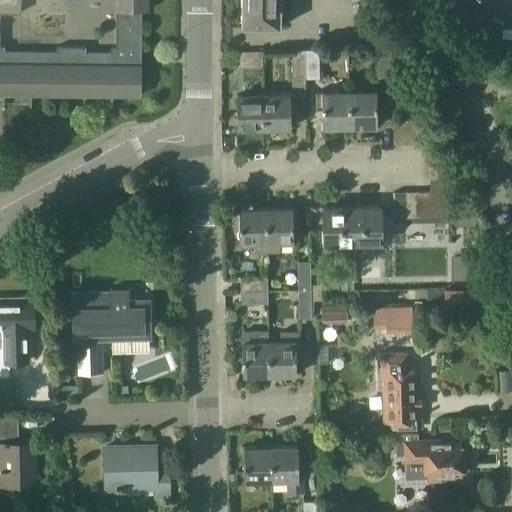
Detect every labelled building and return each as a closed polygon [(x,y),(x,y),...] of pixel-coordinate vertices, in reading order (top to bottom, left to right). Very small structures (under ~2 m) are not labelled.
[(0,0),(0,93),(2,94),(1,106),(4,106),(4,94),(29,94),(28,106),(31,107),(31,94),(83,95),(83,107),(85,107),(85,95),(110,95),(110,107),(112,107),(112,95),(141,95),(142,10),(148,10),(148,0),(117,0),(117,8),(116,8),(116,46),(110,46),(110,51),(86,51),(86,46),(56,46),(56,51),(5,50),(5,45),(0,45),(0,32),(0,13),(20,13),(20,0),(0,0)] [(281,26),(281,0),(241,0),(241,25),(281,26)] [(392,77),(391,47),(377,48),(378,77),(392,77)] [(305,49),(291,49),(292,78),(292,94),(296,94),(296,98),(307,97),(306,78),(305,49)] [(305,49),(306,78),(319,78),(319,49),(305,49)] [(262,50),(236,51),(221,51),(221,65),(263,64),(262,50)] [(322,127),(351,127),(350,90),(316,91),(316,109),(322,108),(322,127)] [(350,90),(351,127),(377,126),(376,90),(350,90)] [(238,129),(264,129),(263,94),(237,94),(238,129)] [(289,94),(263,94),(264,129),(290,128),(289,94)] [(393,144),(405,144),(405,119),(392,119),(393,144)] [(405,144),(418,143),(417,119),(405,119),(405,144)] [(428,143),(429,142),(428,119),(417,119),(418,143),(428,143)] [(428,143),(429,155),(453,154),(453,142),(429,142),(428,143)] [(453,166),(453,154),(429,155),(429,166),(453,166)] [(454,178),(453,166),(429,166),(429,179),(454,178)] [(429,179),(430,190),(454,190),(454,178),(429,179)] [(454,190),(430,190),(417,191),(419,217),(455,216),(454,190)] [(394,217),(407,217),(407,214),(405,191),(393,192),(394,217)] [(407,217),(419,217),(417,191),(405,191),(407,214),(407,217)] [(324,244),(353,243),(352,206),(323,207),(324,244)] [(352,206),(353,243),(380,242),(379,206),(352,206)] [(245,209),(233,210),(234,230),(239,231),(240,244),(242,243),(242,245),(255,245),(255,252),(267,252),(266,208),(245,209)] [(277,252),(277,243),(293,242),(293,229),(299,229),(299,208),(286,208),(266,208),(267,252),(277,252)] [(463,215),(463,225),(476,224),(476,215),(463,215)] [(458,255),(459,278),(480,278),(479,254),(458,255)] [(297,261),(298,289),(311,289),(311,286),(310,261),(297,261)] [(240,277),(240,290),(268,290),(268,277),(240,277)] [(72,292),(73,342),(78,341),(78,373),(102,373),(101,339),(150,338),(150,298),(129,299),(129,288),(111,288),(111,291),(72,292)] [(485,290),(445,288),(444,304),(485,306),(485,290)] [(311,318),(311,298),(311,289),(298,289),(298,318),(311,318)] [(268,290),(240,290),(241,303),(268,303),(268,290)] [(0,299),(0,327),(4,327),(5,361),(28,360),(28,335),(27,335),(26,325),(31,324),(31,328),(33,328),(33,298),(0,299)] [(322,323),(347,322),(347,305),(321,306),(322,323)] [(374,329),(386,328),(386,307),(374,307),(374,329)] [(242,331),(242,341),(242,375),(270,375),(269,340),(268,340),(268,330),(242,331)] [(280,330),(280,340),(269,340),(270,375),(296,374),(296,352),(300,352),(300,330),(280,330)] [(407,353),(382,354),(378,354),(378,367),(381,367),(381,372),(379,372),(379,390),(384,390),(385,420),(396,420),(396,429),(417,429),(416,370),(406,371),(405,366),(407,366),(407,353)] [(54,380),(61,379),(71,379),(70,358),(58,359),(54,359),(54,380)] [(0,394),(17,394),(16,380),(0,380),(0,394)] [(115,383),(115,396),(128,396),(128,383),(115,383)] [(56,384),(56,398),(68,398),(68,384),(56,384)] [(12,417),(18,417),(18,416),(0,416),(0,485),(38,484),(37,484),(36,441),(37,441),(37,440),(19,440),(19,442),(12,442),(12,417)] [(396,455),(406,455),(406,461),(426,460),(426,480),(442,480),(441,472),(461,471),(461,469),(465,469),(465,455),(459,456),(459,441),(429,442),(429,440),(419,440),(418,433),(398,434),(398,442),(396,442),(396,455)] [(155,445),(105,446),(106,489),(155,488),(156,501),(169,501),(168,471),(155,471),(155,445)] [(245,481),(272,480),(271,446),(244,447),(245,481)] [(271,446),(272,480),(287,480),(288,491),(303,492),(303,472),(298,470),(298,446),(271,446)] [(367,466),(382,466),(381,452),(367,452),(367,466)] [(63,491),(62,503),(73,504),(74,492),(63,491)] [(303,501),(302,511),(315,511),(315,501),(303,501)]
